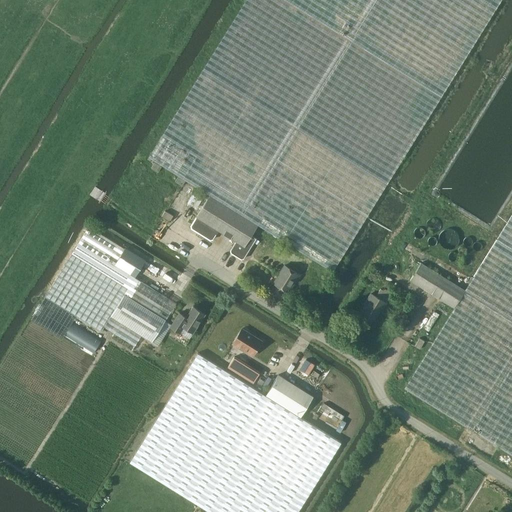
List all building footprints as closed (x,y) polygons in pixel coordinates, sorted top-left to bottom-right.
[(333,271),(496,9),(501,0),(246,0),(149,157),(210,195),(196,217),(191,225),(192,228),(210,240),(213,239),(218,231),(236,241),(230,250),(231,252),(241,259),(244,258),(257,238),(252,235),(258,225),(333,271)] [(170,221),(173,216),(165,211),(162,216),(170,221)] [(511,214),(492,247),(466,290),(421,262),(410,280),(454,308),(404,388),(511,455),(511,214)] [(459,237),(459,236),(459,234),(458,231),(457,229),(455,227),(452,225),(450,224),(446,223),(443,224),(440,225),(437,228),(435,230),(434,232),(434,236),(434,238),(434,241),(437,245),(438,246),(441,248),(443,249),(446,249),(449,249),(451,248),(453,247),(455,246),(456,244),(458,242),(459,239),(459,237)] [(89,226),(45,296),(101,331),(132,350),(141,335),(152,342),(176,303),(135,277),(146,260),(125,247),(124,248),(89,226)] [(289,292),(300,273),(285,265),(274,283),(289,292)] [(366,304),(361,312),(374,320),(380,310),(382,310),(386,303),(394,291),(386,285),(385,287),(383,285),(375,296),(371,293),(365,303),(366,304)] [(179,312),(170,326),(180,333),(181,332),(190,338),(205,314),(193,306),(186,317),(179,312)] [(93,353),(102,339),(73,321),(65,335),(93,353)] [(252,356),(262,341),(242,328),(233,343),(252,356)] [(420,349),(425,341),(419,338),(415,346),(420,349)] [(266,395),(198,353),(130,462),(210,511),(297,511),(341,442),(301,417),(313,396),(279,374),(266,395)]
